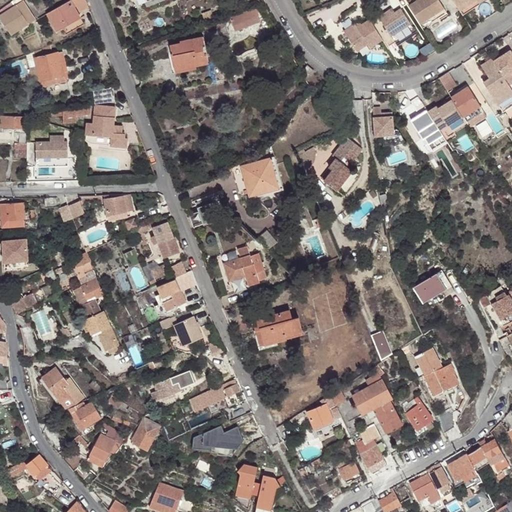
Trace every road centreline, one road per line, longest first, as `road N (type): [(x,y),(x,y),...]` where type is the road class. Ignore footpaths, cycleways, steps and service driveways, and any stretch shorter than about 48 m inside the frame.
road 1 (residential): [(511,15),(421,72),(385,81),(348,76),(317,56),(278,0)]
road 2 (residential): [(104,511),(34,430),(0,300)]
road 3 (unclassified): [(169,185),(253,403)]
road 4 (residential): [(331,511),(478,430),(511,383)]
road 5 (unclassified): [(96,0),(169,185)]
road 6 (residential): [(0,189),(169,185)]
